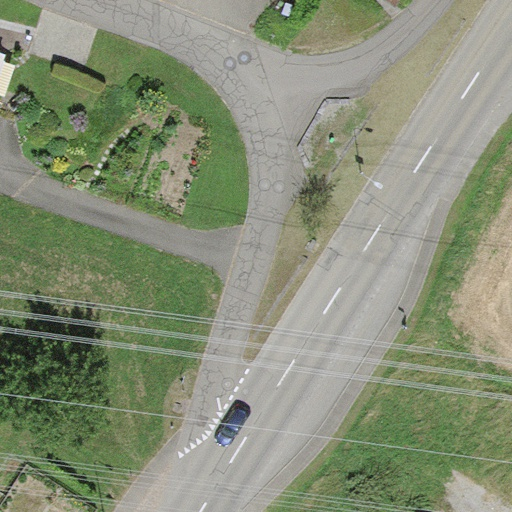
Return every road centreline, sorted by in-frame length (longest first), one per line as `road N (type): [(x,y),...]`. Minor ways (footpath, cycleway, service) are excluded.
road 1 (tertiary): [(511,25),(239,450)]
road 2 (residential): [(239,450),(219,397),(219,371),(270,201),(270,142),(249,69)]
road 3 (residential): [(249,69),(335,72),(394,41),(437,0)]
road 4 (unclassified): [(249,69),(176,31),(83,0)]
